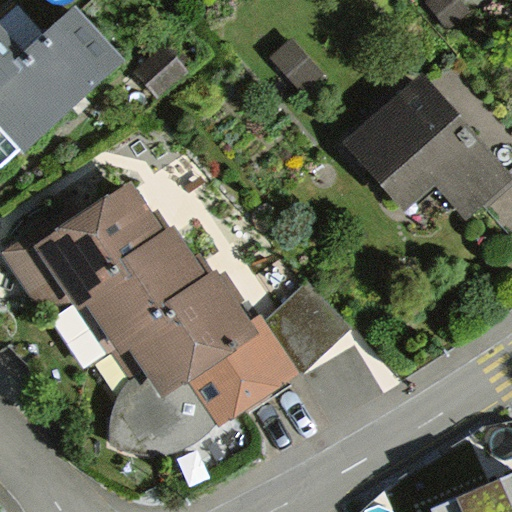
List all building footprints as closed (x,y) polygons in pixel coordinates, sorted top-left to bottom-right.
[(464,0),(423,0),(448,29),(472,9),(464,0)] [(22,61),(30,71),(3,94),(44,141),(126,71),(77,14),(22,61)] [(22,61),(0,35),(0,96),(3,94),(30,71),(22,61)] [(280,40),(268,51),(299,86),(312,75),(280,40)] [(153,48),(129,69),(153,96),(177,75),(153,48)] [(412,77),(343,138),(403,205),(431,180),(454,206),(494,171),(412,77)] [(156,234),(120,183),(56,228),(49,217),(0,250),(0,252),(41,312),(67,294),(156,234)] [(120,333),(199,278),(164,228),(156,234),(67,294),(102,345),(120,333)] [(199,278),(120,333),(160,389),(182,373),(245,329),(206,274),(199,278)] [(245,329),(182,373),(219,424),(293,372),(342,328),(301,286),(257,321),(245,329)] [(511,511),(511,475),(511,473),(425,510),(425,511),(511,511)]
